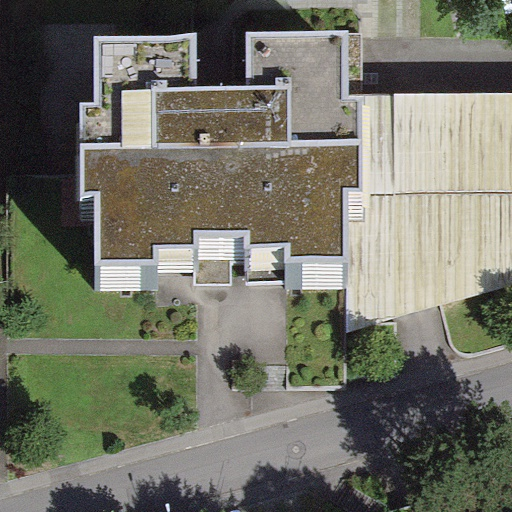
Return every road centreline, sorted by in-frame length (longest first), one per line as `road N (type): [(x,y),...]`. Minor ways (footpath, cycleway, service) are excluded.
road 1 (residential): [(44,511),(511,389)]
road 2 (residential): [(511,68),(369,67)]
